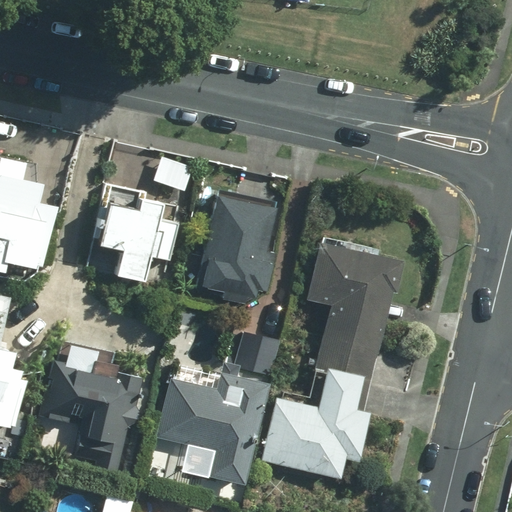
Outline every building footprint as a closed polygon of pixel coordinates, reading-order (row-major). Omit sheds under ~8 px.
[(198,163),(165,151),(157,177),(189,188),(198,163)] [(53,171),(10,162),(0,173),(0,260),(12,263),(14,251),(51,259),(65,193),(49,190),(53,171)] [(258,297),(263,278),(274,281),(280,254),(270,251),(283,197),(227,184),(202,283),(258,297)] [(132,238),(126,266),(152,271),(156,249),(178,254),(186,214),(168,210),(173,190),(152,185),(149,196),(119,190),(111,234),(132,238)] [(408,253),(330,234),(316,290),(338,295),(324,351),(380,365),(408,253)] [(0,419),(4,421),(7,412),(21,420),(36,356),(22,354),(27,330),(0,325),(0,419)] [(148,369),(64,351),(51,409),(87,417),(79,455),(123,465),(131,426),(136,427),(148,369)] [(348,470),(353,447),(367,450),(377,402),(362,399),(369,364),(335,357),(326,400),(281,391),(268,454),(348,470)] [(215,469),(252,477),(274,371),(231,362),(227,381),(177,370),(164,431),(221,443),(215,469)]
